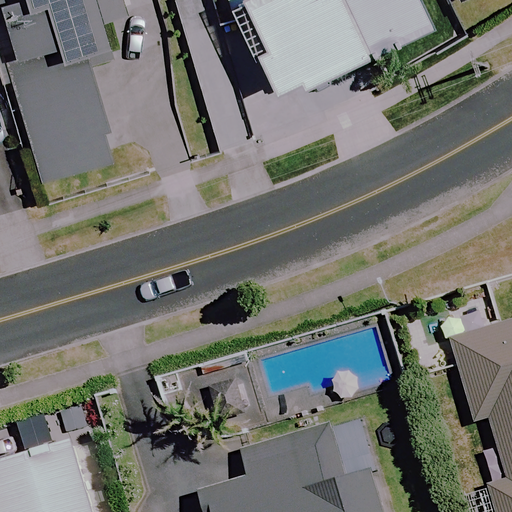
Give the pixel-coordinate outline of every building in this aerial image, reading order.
[(0,0),(0,39),(43,181),(121,157),(90,52),(129,40),(117,0),(0,0)] [(231,0),(275,99),(442,25),(430,0),(231,0)] [(511,511),(511,327),(457,343),(480,425),(495,421),(511,482),(511,483),(492,489),(498,511),(511,511)] [(346,484),(329,427),(247,451),(255,477),(209,491),(214,511),(390,511),(379,474),(346,484)] [(108,511),(88,441),(0,466),(0,490),(6,511),(108,511)]
